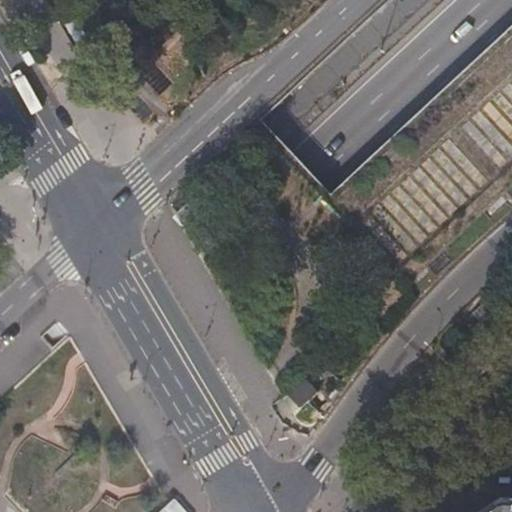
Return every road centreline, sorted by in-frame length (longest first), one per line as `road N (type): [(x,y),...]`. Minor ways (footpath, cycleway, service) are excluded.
road 1 (trunk): [(490,0),(0,455)]
road 2 (trunk): [(79,511),(511,114)]
road 3 (trunk): [(278,511),(410,340),(511,240)]
road 4 (trunk): [(355,0),(97,225)]
road 5 (secondary): [(278,511),(97,225)]
road 6 (secondary): [(97,225),(0,63)]
road 7 (secondary): [(97,225),(0,316)]
